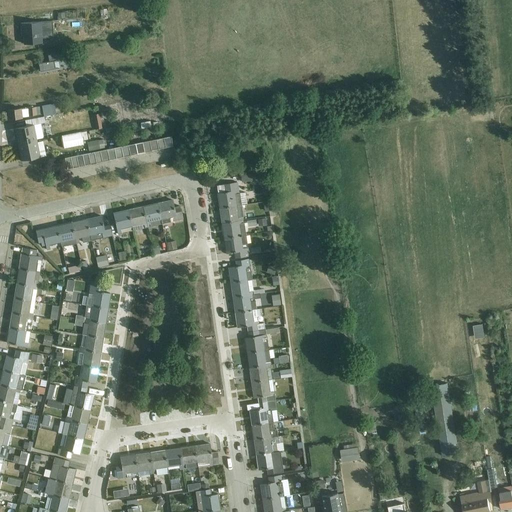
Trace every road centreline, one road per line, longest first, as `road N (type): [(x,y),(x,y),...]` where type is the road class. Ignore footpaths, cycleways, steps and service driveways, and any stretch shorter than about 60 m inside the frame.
road 1 (residential): [(0,219),(195,178),(208,262)]
road 2 (residential): [(107,435),(135,289),(151,273),(208,262)]
road 3 (residential): [(208,262),(229,417)]
road 4 (residential): [(229,417),(107,435)]
